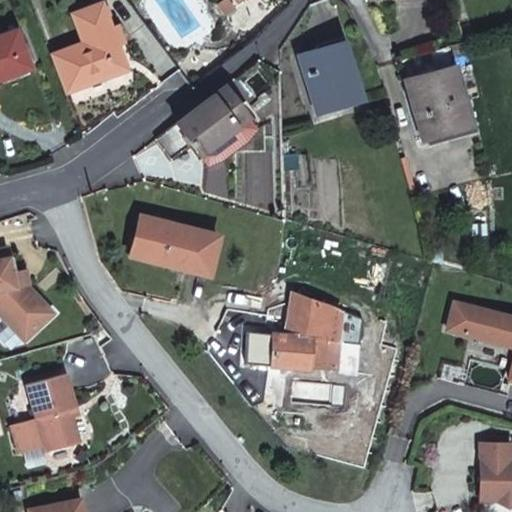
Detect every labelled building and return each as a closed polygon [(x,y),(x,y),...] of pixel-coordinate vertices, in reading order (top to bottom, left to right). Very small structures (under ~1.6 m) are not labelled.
[(225,17),(235,10),(226,0),(225,0),(217,6),(225,17)] [(118,45),(112,28),(103,7),(74,18),(83,43),(53,55),(67,93),(128,69),(118,45)] [(118,45),(124,43),(117,26),(112,28),(118,45)] [(0,80),(31,69),(17,30),(0,35),(0,80)] [(318,115),(361,101),(342,42),(299,55),(318,115)] [(423,139),(471,126),(453,66),(405,81),(423,139)] [(191,144),(200,155),(247,118),(224,87),(176,124),(156,140),(171,159),(191,144)] [(283,172),(297,171),(296,155),(283,155),(283,172)] [(217,237),(141,218),(132,249),(149,254),(148,261),(207,276),(217,237)] [(0,313),(24,339),(52,313),(25,284),(22,271),(12,274),(7,248),(0,249),(0,313)] [(132,249),(130,256),(148,261),(149,254),(132,249)] [(367,343),(372,322),(273,286),(270,299),(289,304),(286,322),(243,320),(246,343),(271,346),(270,351),(256,350),(255,365),(270,366),(308,369),(335,371),(338,342),(359,344),(359,342),(367,343)] [(511,317),(455,304),(448,329),(511,346),(511,366),(509,379),(511,379),(511,317)] [(365,377),(369,361),(358,358),(354,374),(365,377)] [(27,384),(46,452),(80,443),(70,409),(76,407),(66,374),(27,384)] [(348,394),(362,398),(368,379),(354,374),(348,394)] [(313,418),(349,426),(352,403),(318,402),(319,401),(303,398),(300,411),(313,418)] [(78,416),(76,407),(70,409),(73,418),(78,416)] [(482,444),(481,499),(497,500),(507,506),(511,503),(511,460),(510,461),(510,444),(482,444)] [(29,510),(29,511),(83,511),(81,499),(29,510)]
